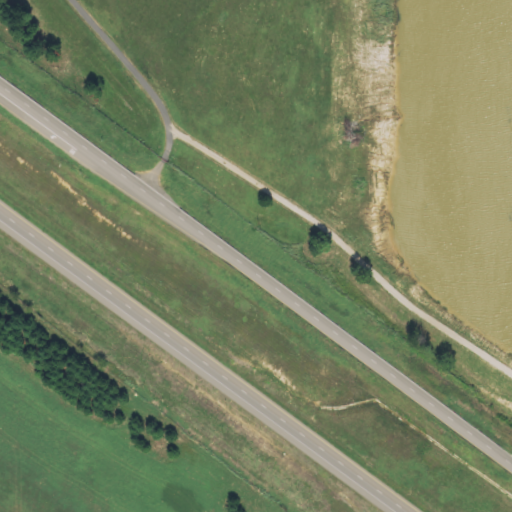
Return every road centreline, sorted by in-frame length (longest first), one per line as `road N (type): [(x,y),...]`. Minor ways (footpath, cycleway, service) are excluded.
road 1 (trunk): [(511,468),(0,89)]
road 2 (trunk): [(0,212),(410,511)]
